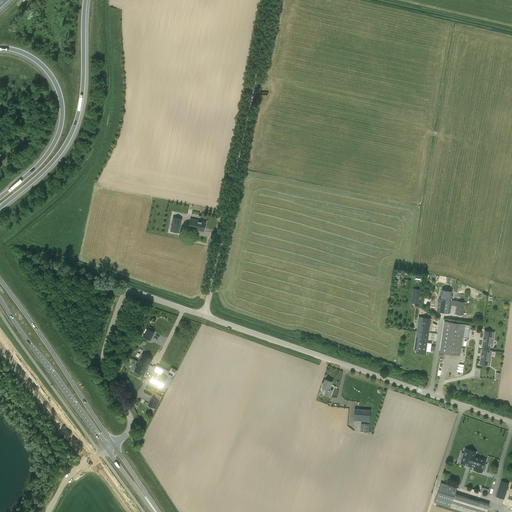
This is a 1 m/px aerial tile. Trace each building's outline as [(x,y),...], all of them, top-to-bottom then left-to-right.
[(182,218),(174,217),(171,230),(179,231),(182,218)] [(205,222),(198,221),(190,220),(188,228),(203,231),(205,222)] [(413,288),(411,300),(419,301),(420,289),(413,288)] [(437,308),(437,311),(450,313),(451,305),(456,306),(455,314),(463,315),(465,302),(458,301),(451,300),(450,300),(452,292),(441,290),(440,298),(439,298),(437,308)] [(418,327),(429,329),(430,318),(419,317),(418,327)] [(459,356),(464,324),(444,322),(440,353),(459,356)] [(150,340),(154,332),(147,329),(143,336),(150,340)] [(492,347),(494,335),(484,333),(483,338),(484,338),(483,341),(482,346),(492,347)] [(425,339),(417,338),(416,348),(424,349),(425,339)] [(480,356),(480,361),(490,363),(492,350),(482,349),(481,354),(481,356),(480,356)] [(155,368),(149,365),(152,359),(142,354),(134,370),(150,378),(155,368)] [(152,374),(150,378),(149,381),(155,384),(159,377),(152,374)] [(333,390),(330,388),(332,382),(325,379),(322,388),(326,389),(324,395),(330,397),(333,390)] [(150,403),(149,405),(154,408),(158,400),(153,397),(150,403)] [(354,421),(369,422),(370,409),(358,409),(355,408),(354,421)] [(361,423),(360,432),(369,432),(369,424),(361,423)] [(475,452),(463,448),(462,451),(458,465),(470,469),(470,468),(472,468),(471,471),(481,474),(486,460),(474,456),(475,452)] [(496,496),(504,499),(509,483),(501,480),(496,496)] [(457,487),(441,482),(437,496),(435,503),(464,511),(486,511),(487,511),(489,504),(455,493),(457,487)]
